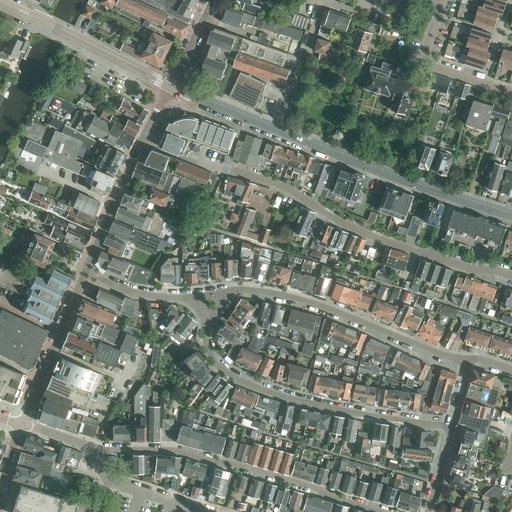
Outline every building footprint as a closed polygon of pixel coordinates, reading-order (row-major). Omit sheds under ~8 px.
[(164,26),(162,29),(182,38),(189,25),(169,15),(139,0),(95,0),(103,4),(149,27),(152,20),(163,25),(163,26),(164,26)] [(140,0),(187,23),(187,24),(192,15),(198,4),(199,0),(140,0)] [(239,0),(246,2),(243,9),(259,15),(261,7),(254,4),(255,0),(239,0)] [(489,0),(485,0),(483,7),(499,13),(499,14),(503,15),(506,5),(489,0)] [(82,14),(87,17),(91,8),(86,6),(82,14)] [(262,30),(262,29),(300,41),(303,32),(265,19),(225,6),(222,15),(220,20),(220,21),(244,29),(245,24),(262,30)] [(479,6),(477,15),(497,21),(499,14),(499,13),(483,7),(479,6)] [(87,17),(91,19),(92,19),(93,17),(96,11),(91,8),(87,17)] [(320,29),(319,31),(332,35),(332,33),(334,28),(336,28),(341,14),(330,10),(325,25),(322,23),(320,29)] [(302,28),(306,30),(310,19),(294,14),(291,25),(302,28)] [(351,18),(341,14),(336,28),(346,32),(351,18)] [(497,21),(477,15),(474,24),(494,31),(497,21)] [(92,19),(91,19),(88,26),(93,29),(98,20),(93,17),(92,19)] [(149,45),(167,54),(173,42),(158,35),(159,32),(148,26),(146,30),(154,34),(149,45)] [(213,27),(212,30),(202,59),(204,64),(202,72),(222,79),(229,59),(235,61),(233,66),(285,84),(290,70),(283,68),(288,53),(223,31),(213,27)] [(472,28),(469,37),(490,43),(492,35),(472,28)] [(358,29),(354,38),(363,41),(370,43),(373,35),(358,29)] [(18,59),(21,51),(24,52),(29,42),(22,38),(21,41),(9,35),(0,53),(0,58),(5,60),(8,54),(18,59)] [(466,46),(470,48),(471,47),(487,52),(490,43),(469,37),(466,46)] [(354,38),(351,47),(367,53),(370,43),(363,41),(354,38)] [(331,42),(319,39),(315,51),(321,53),(319,59),(337,64),(341,52),(329,48),(331,42)] [(167,54),(149,45),(145,43),(143,43),(140,50),(141,52),(145,54),(144,54),(124,44),(120,50),(137,59),(138,58),(145,62),(146,59),(161,66),(167,54)] [(471,47),(470,48),(468,55),(488,62),(491,53),(487,52),(471,47)] [(511,48),(511,51),(504,49),(499,66),(502,67),(511,69),(511,48)] [(367,62),(375,64),(377,57),(370,54),(367,62)] [(488,62),(468,55),(465,65),(485,71),(488,62)] [(385,62),(382,69),(373,66),(366,89),(391,97),(390,100),(392,102),(394,103),(392,111),(403,114),(402,117),(403,119),(405,120),(408,118),(415,99),(410,97),(414,84),(397,79),(391,77),(395,65),(385,62)] [(261,96),(267,84),(241,72),(241,71),(235,84),(234,84),(235,84),(229,96),(239,101),(239,102),(244,104),(245,104),(255,108),(254,109),(255,109),(261,96)] [(430,88),(437,91),(442,76),(434,74),(430,88)] [(442,76),(437,91),(447,94),(451,80),(442,76)] [(76,90),(82,94),(87,86),(81,81),(76,90)] [(461,82),(459,89),(456,96),(467,100),(471,86),(461,82)] [(131,102),(124,98),(117,110),(132,118),(130,121),(137,125),(139,122),(141,123),(148,111),(138,106),(137,109),(129,105),(131,102)] [(511,111),(468,99),(465,108),(472,110),(467,124),(486,130),(491,115),(501,118),(499,122),(504,124),(506,125),(511,111)] [(38,107),(45,111),(49,105),(42,100),(41,101),(38,107)] [(511,106),(511,111),(506,125),(502,137),(511,139),(511,106)] [(76,126),(86,131),(113,145),(117,147),(118,144),(128,150),(134,137),(84,111),(76,126)] [(126,123),(105,112),(101,118),(135,136),(140,126),(137,125),(130,121),(128,119),(126,123)] [(179,119),(173,122),(175,123),(175,124),(171,122),(167,129),(169,130),(168,132),(167,132),(160,147),(187,157),(194,142),(229,154),(237,131),(229,129),(229,128),(229,127),(229,128),(205,120),(206,119),(205,119),(204,121),(200,119),(193,117),(186,117),(179,119)] [(504,124),(499,122),(497,122),(493,133),(501,136),(504,124)] [(99,143),(64,124),(60,133),(83,142),(81,147),(86,149),(93,152),(119,164),(124,153),(100,142),(99,143)] [(110,181),(112,176),(75,160),(77,155),(81,147),(83,142),(60,133),(55,131),(47,148),(28,139),(23,150),(59,166),(91,179),(87,189),(104,196),(106,191),(108,193),(113,182),(110,181)] [(247,136),(242,151),(239,161),(256,167),(257,166),(260,156),(258,155),(262,141),(247,136)] [(233,159),(239,161),(245,143),(239,141),(233,159)] [(274,160),(278,161),(283,148),(272,144),(272,145),(268,144),(263,156),(268,157),(267,160),(273,163),(274,160)] [(416,165),(425,168),(429,169),(436,149),(423,145),(416,165)] [(81,147),(77,155),(82,158),(86,149),(81,147)] [(286,164),(289,165),(290,163),(294,151),(283,148),(278,161),(276,167),(275,169),(275,171),(275,172),(280,173),(281,170),(283,165),(284,163),(286,164)] [(434,171),(438,172),(438,173),(440,175),(443,176),(447,175),(454,156),(446,153),(446,151),(442,149),(434,171)] [(144,164),(208,185),(213,186),(217,177),(212,173),(181,160),(178,159),(162,153),(162,154),(153,150),(151,154),(148,159),(146,164),(144,163),(144,164)] [(294,151),(289,165),(295,167),(291,177),(298,179),(300,174),(300,168),(304,155),(294,151)] [(113,175),(119,164),(93,152),(89,163),(94,165),(95,166),(113,175)] [(256,167),(256,168),(263,171),(264,167),(267,160),(268,157),(263,156),(260,155),(260,156),(257,166),(256,167)] [(315,159),(304,155),(300,168),(317,174),(321,164),(314,161),(315,159)] [(169,174),(144,165),(144,164),(141,163),(139,162),(130,182),(134,183),(134,181),(153,188),(156,190),(157,188),(163,190),(162,190),(174,195),(175,192),(201,202),(204,194),(208,195),(212,188),(183,178),(182,179),(169,174)] [(487,177),(490,178),(487,188),(498,191),(506,165),(495,162),(492,170),(489,169),(487,177)] [(316,191),(321,195),(331,167),(326,165),(316,191)] [(326,198),(327,195),(337,169),(331,167),(321,195),(325,199),(326,198)] [(334,192),(357,200),(357,199),(360,198),(362,193),(360,191),(365,178),(363,175),(357,173),(354,174),(354,175),(342,170),(334,192)] [(511,173),(506,172),(500,192),(508,194),(511,195),(511,173)] [(225,191),(224,195),(231,197),(232,193),(240,195),(238,199),(236,204),(241,206),(237,215),(232,213),(229,221),(239,224),(236,234),(245,237),(247,232),(255,211),(245,207),(247,203),(255,185),(256,184),(249,182),(246,181),(243,181),(237,179),(231,178),(228,177),(227,177),(224,184),(226,185),(224,190),(225,191)] [(380,211),(393,215),(402,192),(388,187),(380,211)] [(149,200),(169,208),(170,205),(173,206),(174,201),(180,203),(181,199),(170,195),(153,188),(153,190),(152,190),(149,199),(149,200)] [(68,204),(95,216),(96,215),(98,209),(99,208),(96,207),(97,201),(98,202),(99,201),(80,193),(79,196),(75,193),(76,192),(74,190),(68,204)] [(67,214),(65,218),(92,230),(97,218),(94,216),(67,205),(32,191),(28,201),(47,209),(48,206),(60,211),(59,214),(62,215),(64,212),(67,214)] [(393,215),(406,220),(415,196),(402,191),(402,192),(393,215)] [(127,193),(126,193),(126,194),(122,204),(145,213),(150,202),(144,200),(135,196),(135,197),(127,194),(127,193)] [(424,221),(427,222),(437,226),(445,206),(443,205),(442,203),(438,202),(436,203),(435,202),(435,203),(431,201),(424,221)] [(171,226),(173,220),(150,210),(147,216),(121,205),(121,206),(116,217),(116,218),(117,218),(159,236),(164,223),(171,226)] [(291,240),(302,245),(316,213),(305,208),(291,240)] [(506,225),(499,222),(498,224),(489,221),(489,219),(480,216),(479,218),(476,217),(455,210),(445,240),(450,242),(454,230),(467,234),(468,232),(470,233),(470,235),(476,237),(475,240),(499,248),(503,239),(504,239),(507,230),(506,230),(507,225),(506,225)] [(44,222),(53,227),(50,236),(63,242),(66,236),(86,244),(91,232),(47,214),(44,222)] [(155,237),(115,220),(112,227),(115,229),(113,234),(111,233),(110,233),(120,238),(120,239),(128,243),(128,241),(149,250),(156,253),(158,249),(165,252),(172,244),(155,237)] [(407,235),(416,238),(420,225),(411,222),(407,235)] [(317,238),(328,243),(335,228),(324,223),(317,238)] [(2,227),(0,231),(0,232),(9,236),(11,231),(2,227)] [(260,242),(266,244),(271,230),(264,228),(260,242)] [(338,228),(331,245),(330,249),(330,250),(333,251),(335,251),(336,248),(342,250),(350,233),(338,228)] [(19,241),(24,243),(29,245),(49,253),(50,250),(53,243),(54,242),(33,234),(31,240),(28,239),(27,238),(21,235),(19,241)] [(345,250),(352,253),(359,237),(351,234),(345,250)] [(105,243),(108,245),(107,246),(108,249),(110,250),(109,252),(122,257),(127,243),(109,235),(105,243)] [(358,260),(366,241),(359,237),(352,253),(350,257),(358,260)] [(242,249),(260,255),(262,248),(243,242),(242,249)] [(29,245),(24,243),(22,249),(19,251),(16,256),(17,259),(26,263),(27,260),(43,267),(46,261),(45,261),(48,254),(49,254),(49,253),(29,245)] [(469,246),(460,243),(458,249),(467,252),(469,246)] [(306,256),(320,261),(323,254),(309,249),(306,256)] [(386,265),(396,268),(401,253),(391,250),(386,265)] [(136,284),(137,282),(141,284),(141,283),(146,285),(151,272),(103,251),(102,254),(99,260),(99,261),(107,271),(136,284)] [(185,277),(185,280),(189,280),(189,282),(198,282),(198,279),(197,263),(199,262),(198,259),(190,259),(190,260),(188,260),(188,253),(186,253),(183,253),(183,264),(185,264),(185,272),(185,277)] [(401,253),(396,268),(406,271),(410,256),(401,253)] [(254,255),(242,254),(240,276),(251,278),(254,255)] [(0,285),(27,298),(26,300),(28,301),(23,313),(47,324),(53,313),(59,300),(64,290),(65,290),(71,278),(53,269),(50,275),(42,272),(40,275),(0,256),(0,285)] [(270,260),(259,256),(253,277),(264,281),(269,265),(270,260)] [(288,268),(283,267),(278,283),(288,286),(296,258),(291,256),(288,268)] [(199,262),(197,263),(198,279),(205,279),(210,279),(209,262),(209,257),(205,257),(198,259),(199,262)] [(162,268),(159,283),(182,282),(183,258),(181,258),(171,258),(162,268)] [(222,279),(222,263),(216,263),(216,258),(211,258),(211,279),(222,279)] [(239,260),(225,260),(225,277),(227,279),(232,279),(234,276),(238,276),(238,266),(239,266),(239,260)] [(416,276),(426,280),(432,263),(421,260),(416,276)] [(308,264),(301,289),(305,290),(312,292),(317,277),(310,275),(312,267),(315,268),(316,263),(309,261),(308,264)] [(308,264),(304,262),(301,272),(295,271),(290,286),(298,288),(301,289),(308,264)] [(354,269),(353,272),(359,275),(359,274),(361,268),(363,265),(359,263),(357,267),(354,269)] [(426,280),(436,283),(442,267),(432,263),(426,280)] [(283,267),(272,265),(268,281),(278,283),(283,267)] [(328,267),(323,265),(315,293),(326,296),(331,279),(325,277),(328,267)] [(442,267),(436,283),(447,287),(453,270),(442,267)] [(392,277),(377,272),(375,279),(382,281),(383,280),(391,283),(392,277)] [(466,307),(471,293),(470,293),(475,279),(467,276),(465,275),(463,279),(459,277),(455,287),(462,289),(462,290),(467,292),(462,305),(466,307)] [(354,283),(338,278),(336,283),(337,284),(332,299),(347,304),(352,289),(354,283)] [(469,308),(472,309),(482,282),(475,279),(470,293),(471,293),(474,294),(469,308)] [(480,297),(484,298),(485,298),(490,284),(482,282),(472,309),(475,310),(480,297)] [(485,298),(484,298),(479,312),(483,313),(488,300),(492,301),(491,304),(497,306),(502,293),(496,291),(498,287),(490,284),(485,298)] [(386,288),(381,286),(376,299),(378,299),(372,313),(382,317),(388,304),(381,301),(386,288)] [(96,288),(94,289),(92,293),(93,296),(96,297),(95,298),(96,298),(95,300),(119,310),(118,311),(130,315),(132,314),(135,309),(133,306),(135,302),(124,297),(123,299),(99,288),(99,289),(96,288)] [(363,293),(352,289),(347,304),(357,308),(363,293)] [(511,308),(511,290),(507,289),(501,306),(511,309),(511,308)] [(394,290),(393,291),(391,298),(397,301),(400,293),(394,290)] [(405,292),(404,293),(402,300),(409,302),(411,295),(412,294),(405,292)] [(373,296),(363,293),(357,308),(368,311),(373,296)] [(80,314),(122,332),(122,331),(123,328),(120,326),(115,325),(111,322),(111,321),(112,320),(115,313),(90,302),(86,300),(82,298),(81,299),(82,300),(81,302),(81,304),(80,308),(78,309),(77,311),(76,312),(80,314)] [(423,298),(423,299),(421,306),(429,309),(431,301),(432,300),(423,298)] [(256,308),(242,299),(237,307),(235,309),(249,319),(248,319),(255,324),(257,320),(251,316),(256,308)] [(264,302),(262,303),(258,318),(264,319),(262,327),(268,329),(271,320),(270,318),(273,306),(270,305),(269,304),(264,302)] [(398,308),(388,304),(382,317),(392,322),(398,308)] [(406,304),(403,305),(402,308),(401,308),(395,322),(398,323),(397,324),(405,327),(411,313),(410,313),(413,307),(406,304)] [(275,306),(271,321),(277,323),(274,335),(280,336),(283,324),(287,309),(282,308),(281,306),(276,305),(275,306)] [(441,314),(451,318),(455,319),(459,310),(444,305),(444,306),(444,307),(443,307),(441,314)] [(171,308),(169,308),(167,310),(168,313),(160,322),(166,326),(162,332),(167,336),(176,325),(175,325),(183,314),(179,312),(172,307),(171,308)] [(423,312),(413,307),(410,313),(411,313),(405,327),(408,328),(408,327),(417,331),(424,314),(423,312)] [(0,354),(30,368),(46,330),(0,308),(0,354)] [(160,310),(149,308),(150,319),(151,319),(156,320),(158,315),(159,314),(158,314),(159,311),(160,310)] [(322,317),(288,308),(283,326),(317,335),(322,317)] [(249,319),(235,309),(233,312),(228,320),(235,325),(233,328),(245,336),(248,332),(242,328),(248,319),(249,319)] [(473,315),(459,311),(457,315),(460,317),(462,324),(457,334),(449,329),(441,344),(451,349),(457,338),(463,342),(468,327),(473,315)] [(69,331),(68,332),(89,340),(90,338),(120,350),(130,354),(137,337),(122,331),(122,332),(80,314),(76,312),(76,313),(68,331),(69,331)] [(190,318),(186,315),(174,330),(185,338),(185,337),(187,338),(190,333),(189,332),(196,323),(195,322),(195,320),(192,317),(190,318)] [(338,324),(325,318),(319,341),(330,346),(331,343),(333,339),(332,338),(338,324)] [(437,322),(430,318),(427,322),(425,321),(418,334),(427,339),(435,327),(434,326),(437,322)] [(447,328),(437,322),(434,326),(435,327),(427,339),(436,345),(447,328)] [(246,337),(226,323),(223,327),(223,326),(222,327),(220,327),(218,331),(218,333),(218,334),(221,336),(219,340),(224,344),(227,340),(234,345),(233,346),(238,348),(246,337)] [(345,327),(338,324),(332,338),(333,339),(331,343),(340,347),(340,346),(348,328),(345,327)] [(481,331),(470,327),(465,342),(476,345),(481,331)] [(143,337),(148,339),(151,332),(151,329),(147,328),(143,337)] [(350,329),(348,328),(340,346),(350,350),(357,332),(351,329),(350,329)] [(120,350),(90,338),(89,340),(68,332),(68,331),(60,350),(111,372),(120,350)] [(491,334),(481,331),(476,345),(486,349),(491,334)] [(367,335),(357,332),(350,350),(359,354),(367,335)] [(504,339),(494,335),(489,350),(500,353),(504,339)] [(259,338),(254,336),(248,348),(243,346),(236,361),(243,365),(246,366),(259,338)] [(378,341),(371,337),(363,354),(365,355),(367,352),(374,355),(380,343),(378,341)] [(264,340),(259,338),(246,366),(248,368),(249,367),(256,371),(263,356),(258,353),(264,340)] [(511,350),(511,341),(504,339),(500,353),(510,356),(511,350)] [(278,346),(291,349),(292,344),(279,340),(278,346)] [(183,350),(186,355),(196,347),(193,342),(183,350)] [(302,354),(311,356),(315,345),(305,342),(302,354)] [(149,344),(146,343),(143,349),(147,351),(145,354),(149,355),(152,349),(148,347),(149,344)] [(383,344),(380,343),(374,355),(380,358),(378,361),(383,363),(391,347),(383,343),(383,344)] [(160,346),(154,345),(151,366),(157,369),(160,346)] [(239,349),(238,348),(233,346),(228,355),(233,360),(239,349)] [(403,352),(394,348),(388,362),(386,368),(389,368),(391,364),(396,366),(403,352)] [(188,357),(184,361),(192,370),(202,361),(204,359),(196,351),(193,353),(189,357),(188,357)] [(410,356),(403,352),(396,366),(402,369),(401,372),(404,374),(412,358),(409,356),(410,356)] [(316,356),(315,361),(321,362),(326,364),(328,358),(317,355),(316,356)] [(275,361),(265,356),(258,372),(268,376),(275,361)] [(54,376),(83,388),(93,392),(100,374),(88,368),(61,358),(59,362),(54,376)] [(415,359),(412,358),(404,374),(407,375),(408,372),(415,376),(422,362),(415,358),(415,359)] [(202,361),(192,370),(190,372),(199,382),(204,377),(203,377),(207,373),(207,372),(210,369),(208,367),(207,367),(202,361)] [(430,366),(422,362),(415,376),(421,378),(419,383),(421,384),(430,366)] [(0,400),(1,400),(2,398),(15,404),(21,389),(21,388),(26,375),(0,363),(0,400)] [(287,366),(276,363),(272,378),(277,379),(277,381),(281,381),(282,380),(283,381),(287,366)] [(311,369),(288,363),(283,381),(306,387),(311,369)] [(369,367),(368,371),(374,372),(379,373),(380,369),(381,368),(371,363),(370,365),(370,366),(369,367)] [(457,374),(437,369),(437,372),(441,373),(440,379),(454,383),(457,374)] [(157,373),(150,370),(145,383),(151,386),(157,373)] [(323,372),(314,370),(310,390),(319,392),(322,377),(323,372)] [(482,372),(475,370),(466,400),(494,408),(499,390),(491,388),(493,381),(496,382),(497,377),(487,374),(488,373),(483,371),(482,372)] [(220,378),(211,371),(201,383),(195,392),(194,392),(189,398),(193,402),(199,395),(198,394),(203,388),(202,387),(203,385),(210,391),(220,378)] [(329,373),(323,372),(322,377),(321,383),(319,392),(324,393),(326,393),(327,393),(328,393),(329,393),(332,379),(328,378),(329,373)] [(83,388),(51,375),(45,389),(65,398),(77,402),(87,406),(91,396),(92,392),(83,388)] [(333,377),(332,379),(329,393),(330,393),(332,394),(332,395),(333,395),(336,395),(338,396),(340,396),(343,381),(336,380),(337,376),(333,375),(333,377)] [(344,377),(343,381),(340,396),(349,398),(353,379),(344,377)] [(231,387),(222,379),(212,392),(212,393),(206,401),(209,404),(214,397),(212,396),(214,394),(221,400),(231,387)] [(360,380),(356,379),(353,399),(361,400),(364,400),(367,386),(359,385),(360,380)] [(454,383),(440,379),(437,389),(451,393),(452,390),(454,383)] [(133,425),(133,441),(146,441),(145,395),(145,394),(145,390),(145,385),(143,384),(134,396),(134,405),(133,405),(133,425)] [(385,384),(382,384),(379,403),(389,405),(391,390),(384,389),(385,384)] [(246,390),(236,386),(230,400),(236,403),(235,405),(234,404),(230,413),(236,415),(240,405),(246,390)] [(377,388),(367,386),(364,400),(367,401),(375,403),(377,388)] [(392,386),(391,390),(389,405),(394,405),(396,406),(396,405),(397,405),(399,405),(401,391),(394,390),(395,386),(392,386)] [(419,409),(421,395),(425,394),(425,393),(421,391),(422,389),(418,388),(418,389),(418,393),(411,393),(409,407),(419,409)] [(451,393),(437,389),(434,400),(448,404),(451,396),(450,396),(451,393)] [(58,415),(65,398),(45,390),(44,393),(43,392),(38,405),(39,405),(37,408),(38,408),(58,415)] [(256,394),(246,390),(240,405),(246,407),(244,414),(249,416),(252,409),(250,408),(256,394)] [(411,393),(401,391),(399,405),(402,406),(409,407),(411,393)] [(269,399),(258,395),(253,410),(260,412),(258,418),(261,419),(263,413),(263,414),(269,399)] [(74,410),(77,402),(65,398),(58,415),(82,422),(96,428),(99,421),(84,416),(85,414),(74,410)] [(279,402),(269,399),(263,414),(271,416),(269,422),(275,424),(277,418),(274,417),(279,402)] [(448,404),(434,400),(432,405),(428,404),(427,404),(427,407),(446,412),(448,404)] [(494,408),(466,400),(463,412),(491,420),(494,408)] [(293,406),(281,403),(277,421),(283,422),(281,429),(287,430),(293,406)] [(128,425),(133,425),(133,405),(126,405),(125,406),(124,411),(128,411),(128,425)] [(159,406),(147,406),(146,441),(158,441),(159,406)] [(214,414),(221,416),(224,409),(217,406),(214,414)] [(77,435),(78,433),(82,422),(58,415),(38,408),(38,409),(40,409),(39,412),(38,415),(37,417),(37,420),(48,424),(48,425),(54,427),(55,427),(77,435)] [(309,410),(299,408),(295,423),(306,425),(309,410)] [(224,409),(221,416),(227,419),(230,411),(224,409)] [(321,413),(309,410),(306,425),(317,428),(321,413)] [(176,442),(187,445),(191,429),(193,421),(195,413),(189,411),(187,418),(182,417),(180,426),(176,442)] [(491,420),(463,412),(459,426),(487,434),(489,428),(491,420)] [(330,415),(321,413),(317,428),(316,432),(320,432),(321,429),(327,430),(330,415)] [(344,418),(333,416),(329,432),(336,433),(335,438),(340,439),(344,418)] [(358,420),(346,418),(342,439),(354,442),(358,420)] [(97,428),(96,428),(82,422),(78,433),(93,438),(97,428)] [(388,425),(374,423),(372,439),(385,441),(388,425)] [(215,431),(209,451),(220,455),(225,438),(218,436),(221,425),(216,424),(215,431)] [(123,441),(123,425),(113,425),(113,441),(123,441)] [(133,425),(128,425),(123,425),(123,441),(133,441),(133,425)] [(191,429),(187,445),(198,448),(204,428),(198,426),(197,430),(195,430),(191,429)] [(222,455),(233,458),(238,442),(232,440),(233,435),(236,427),(231,426),(222,455)] [(390,427),(387,443),(393,444),(392,452),(399,453),(401,445),(399,445),(401,429),(398,428),(397,427),(397,426),(391,426),(390,427)] [(485,434),(459,427),(457,434),(459,434),(457,440),(462,442),(459,454),(461,455),(471,458),(476,459),(478,451),(472,449),(473,446),(476,447),(477,447),(479,446),(485,434)] [(204,428),(198,448),(209,451),(215,431),(204,428)] [(503,432),(489,428),(487,434),(502,438),(503,432)] [(402,437),(401,444),(413,445),(424,447),(424,445),(431,446),(433,436),(425,435),(425,432),(414,430),(414,438),(402,437)] [(357,438),(355,453),(364,455),(363,458),(368,459),(369,455),(371,440),(366,439),(367,433),(358,432),(357,438)] [(23,448),(39,453),(38,457),(53,461),(56,453),(41,448),(44,441),(44,440),(28,435),(26,435),(22,448),(23,448)] [(304,444),(311,445),(313,439),(306,437),(304,444)] [(250,447),(244,445),(246,439),(241,438),(239,443),(234,459),(245,462),(249,450),(249,449),(250,447)] [(247,463),(257,466),(263,445),(253,442),(247,463)] [(54,460),(65,463),(64,465),(75,469),(77,468),(82,453),(81,452),(81,453),(70,449),(71,449),(59,445),(54,460)] [(257,466),(267,469),(273,448),(263,445),(257,466)] [(399,457),(430,461),(431,450),(416,448),(402,446),(401,452),(400,452),(399,457)] [(267,469),(278,472),(284,451),(273,448),(267,469)] [(294,455),(292,460),(294,461),(290,475),(311,482),(316,467),(300,462),(303,451),(296,449),(294,455)] [(284,451),(278,472),(288,475),(292,460),(294,455),(284,451)] [(40,473),(48,476),(44,489),(63,495),(68,481),(49,475),(53,462),(32,455),(32,456),(23,453),(19,466),(40,473)] [(450,458),(448,465),(469,471),(471,466),(469,465),(471,458),(461,455),(459,454),(453,453),(452,459),(450,458)] [(152,468),(152,455),(151,455),(144,455),(131,455),(131,473),(148,473),(148,468),(152,468)] [(167,473),(168,456),(156,455),(156,471),(155,471),(155,475),(161,476),(161,472),(167,473)] [(179,474),(181,457),(168,456),(167,473),(173,473),(170,489),(176,491),(179,474)] [(192,477),(196,462),(186,459),(181,474),(192,477)] [(388,467),(388,468),(393,469),(395,470),(397,461),(390,459),(388,467)] [(326,486),(337,489),(342,474),(344,474),(347,462),(342,460),(338,472),(331,470),(326,486)] [(318,467),(313,482),(324,485),(329,470),(331,470),(333,463),(328,461),(325,469),(318,467)] [(53,462),(51,469),(61,472),(62,472),(64,465),(53,462)] [(202,480),(207,465),(196,462),(192,477),(202,480)] [(36,486),(40,473),(19,466),(17,465),(17,466),(16,465),(12,478),(36,486)] [(469,471),(448,465),(446,472),(448,472),(446,478),(451,480),(464,483),(466,476),(468,476),(469,471)] [(209,498),(213,499),(222,470),(214,468),(213,467),(212,468),(212,469),(205,490),(211,492),(209,498)] [(222,470),(213,499),(217,501),(219,494),(224,495),(230,474),(231,474),(229,472),(222,470)] [(365,498),(377,501),(382,484),(385,485),(388,474),(383,472),(383,475),(380,483),(371,480),(365,498)] [(247,477),(236,474),(231,490),(245,494),(247,487),(244,486),(247,477)] [(344,491),(351,493),(356,477),(344,474),(339,490),(344,491)] [(380,502),(393,506),(399,483),(400,483),(402,478),(395,476),(394,480),(396,480),(394,486),(395,487),(394,488),(385,485),(380,502)] [(402,476),(401,482),(412,485),(414,479),(402,476)] [(258,499),(263,482),(251,478),(246,495),(258,499)] [(368,483),(358,480),(353,494),(364,497),(368,483)] [(464,483),(451,480),(449,486),(471,492),(472,486),(464,483)] [(276,486),(266,483),(261,499),(269,501),(267,506),(273,508),(274,501),(278,487),(276,487),(276,486)] [(21,494),(15,511),(74,511),(78,503),(21,485),(18,493),(21,494)] [(197,496),(199,489),(193,487),(191,494),(190,497),(196,499),(197,496)] [(281,503),(277,511),(284,511),(286,506),(285,505),(289,490),(279,487),(278,487),(274,501),(281,503)] [(303,494),(291,490),(286,507),(294,509),(293,511),(299,511),(301,507),(299,506),(303,494)] [(406,509),(410,495),(400,491),(395,506),(406,509)] [(502,496),(488,492),(484,495),(501,500),(502,496)] [(320,499),(307,495),(306,498),(305,501),(302,511),(306,511),(331,511),(334,503),(332,503),(331,502),(330,502),(329,502),(324,500),(320,499)] [(419,497),(410,495),(406,509),(414,511),(416,511),(420,498),(419,497)] [(478,511),(480,504),(472,502),(470,511),(464,510),(463,511),(478,511)] [(346,511),(348,507),(334,503),(331,511),(346,511)]
